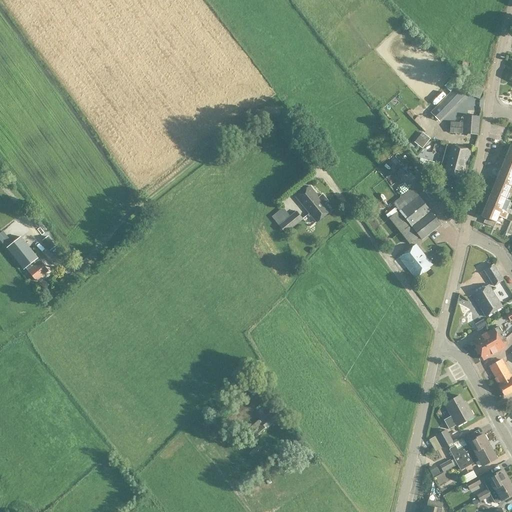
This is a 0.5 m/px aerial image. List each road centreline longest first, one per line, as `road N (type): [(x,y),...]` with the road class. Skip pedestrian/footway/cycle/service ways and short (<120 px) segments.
road 1 (track): [(313,158),(279,114),(249,116),(126,215),(52,302)]
road 2 (unclassified): [(442,325),(430,320),(313,158)]
road 3 (unclassified): [(400,511),(438,342)]
road 4 (unclassified): [(511,447),(464,362),(438,342)]
